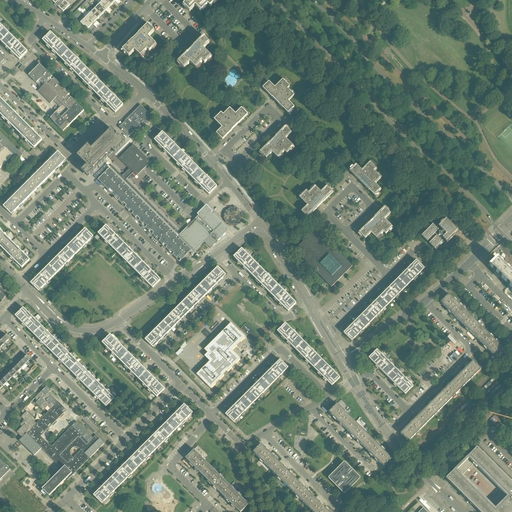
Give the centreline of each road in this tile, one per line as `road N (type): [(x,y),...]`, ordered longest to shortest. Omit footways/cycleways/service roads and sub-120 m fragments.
road 1 (tertiary): [(273,0),(501,232)]
road 2 (tertiary): [(511,198),(313,0)]
road 3 (residential): [(212,415),(280,348),(329,395)]
road 4 (residential): [(408,412),(470,348),(426,301)]
road 5 (residential): [(168,117),(144,142),(205,204),(227,181)]
road 6 (residential): [(225,150),(237,161),(280,119),(267,108),(228,147)]
road 7 (residential): [(105,117),(37,47),(45,18)]
